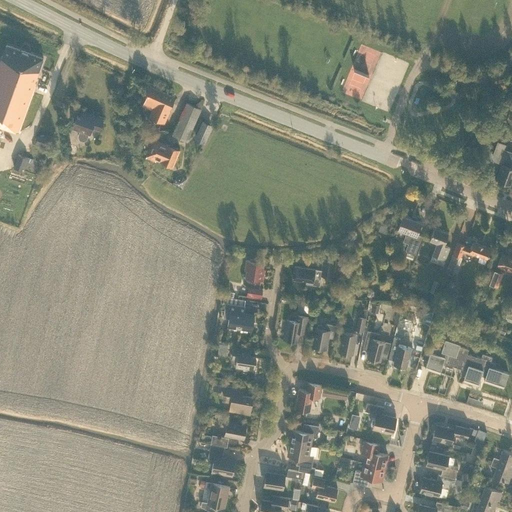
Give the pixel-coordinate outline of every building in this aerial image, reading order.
[(0,125),(18,132),(38,77),(37,77),(44,58),(7,44),(2,57),(0,57),(0,125)] [(143,105),(152,109),(149,116),(164,122),(175,97),(150,86),(145,99),(143,105)] [(201,109),(186,102),(173,133),(187,140),(201,109)] [(77,116),(73,128),(80,130),(78,135),(80,139),(83,140),(87,138),(88,133),(89,134),(92,127),(100,129),(104,118),(92,113),(82,110),(80,117),(77,116)] [(211,125),(204,122),(196,138),(204,141),(211,125)] [(45,147),(49,137),(40,134),(36,144),(45,147)] [(154,138),(146,156),(156,160),(156,159),(163,142),(154,138)] [(172,166),(180,149),(163,142),(156,159),(172,166)] [(511,151),(501,148),(497,161),(502,163),(496,179),(510,184),(511,179),(511,151)] [(28,157),(19,154),(14,167),(23,170),(28,157)] [(175,178),(173,182),(182,187),(191,171),(185,168),(179,180),(175,178)] [(28,175),(12,169),(9,178),(25,184),(28,175)] [(408,250),(407,255),(413,258),(415,253),(422,235),(417,233),(421,221),(403,215),(398,228),(412,233),(410,237),(407,236),(405,241),(408,242),(406,249),(408,250)] [(430,239),(437,242),(430,259),(442,264),(449,246),(444,244),(448,232),(434,226),(430,239)] [(470,248),(465,246),(465,245),(457,242),(444,277),(448,278),(450,274),(455,275),(459,264),(458,264),(463,251),(479,257),(477,260),(485,263),(487,258),(491,248),(473,241),(470,248)] [(511,255),(508,254),(507,255),(502,253),(495,269),(490,267),(485,281),(498,286),(503,272),(501,271),(502,267),(511,270),(511,255)] [(321,274),(333,276),(335,258),(323,256),(321,270),(295,266),(293,279),(306,281),(306,283),(319,285),(321,274)] [(261,279),(262,279),(264,269),(262,269),(263,262),(257,261),(257,260),(250,259),(250,260),(247,260),(245,269),(247,269),(246,277),(243,276),(242,282),(248,286),(247,296),(261,298),(262,288),(259,288),(261,279)] [(420,298),(410,295),(407,302),(418,306),(420,298)] [(228,320),(227,330),(251,334),(254,316),(244,315),(245,308),(225,305),(223,320),(228,320)] [(297,314),(296,320),(287,319),(284,339),(298,341),(299,330),(306,331),(306,328),(308,316),(297,314)] [(358,315),(356,330),(362,331),(365,317),(358,315)] [(312,346),(325,348),(327,337),(333,338),(336,324),(325,322),(324,328),(316,327),(312,346)] [(387,358),(391,342),(378,339),(379,333),(367,330),(363,348),(369,349),(367,357),(380,360),(381,356),(387,358)] [(356,334),(343,331),(339,351),(352,353),(356,334)] [(481,375),(485,376),(484,380),(503,386),(508,372),(489,365),(492,356),(482,353),(481,357),(467,353),(469,348),(459,345),(461,340),(446,335),(443,345),(438,343),(435,353),(430,351),(425,367),(440,372),(443,361),(452,364),(452,365),(466,370),(463,379),(478,384),(481,375)] [(388,358),(394,360),(393,363),(406,366),(411,347),(398,344),(400,338),(394,336),(388,358)] [(225,349),(225,353),(228,353),(229,348),(228,348),(228,345),(226,345),(226,344),(220,343),(219,348),(225,349)] [(232,358),(237,359),(236,367),(254,369),(256,357),(250,356),(251,350),(234,347),(232,358)] [(299,388),(296,408),(310,410),(312,395),(319,396),(322,384),(308,382),(306,389),(299,388)] [(229,410),(244,412),(244,409),(250,410),(253,397),(242,395),(243,389),(225,386),(223,397),(229,398),(229,401),(231,401),(229,410)] [(373,428),(393,432),(396,418),(382,414),(384,406),(367,402),(365,410),(376,413),(373,428)] [(356,428),(358,420),(350,418),(348,426),(356,428)] [(225,434),(244,437),(246,425),(239,423),(240,420),(232,419),(231,422),(227,421),(225,434)] [(306,423),(305,431),(292,429),(290,442),(310,445),(312,436),(317,437),(319,425),(306,423)] [(453,434),(467,437),(469,429),(455,425),(454,429),(436,425),(432,438),(437,439),(451,443),(453,434)] [(478,429),(475,437),(484,439),(487,432),(486,432),(478,428),(478,429)] [(227,446),(228,437),(212,434),(211,443),(224,446),(227,446)] [(364,440),(362,452),(367,453),(365,462),(384,467),(387,454),(375,451),(377,443),(364,440)] [(301,457),(299,464),(298,470),(314,473),(315,467),(312,466),(314,455),(309,454),(310,445),(290,442),(288,455),(301,457)] [(211,443),(208,459),(207,461),(213,462),(212,471),(232,474),(235,460),(222,458),(224,446),(211,443)] [(511,452),(503,449),(499,459),(494,456),(492,460),(511,467),(511,452)] [(429,451),(426,464),(431,466),(440,467),(438,473),(456,478),(458,466),(447,464),(449,455),(429,451)] [(496,467),(493,476),(508,482),(510,476),(511,476),(511,474),(511,467),(492,460),(491,464),(496,467)] [(355,469),(352,482),(367,485),(369,477),(381,480),(384,467),(365,462),(362,471),(355,469)] [(300,478),(301,477),(304,478),(305,472),(288,469),(287,476),(300,478)] [(266,472),(264,485),(283,488),(285,475),(266,472)] [(462,472),(461,478),(469,480),(471,474),(462,472)] [(441,487),(449,489),(450,484),(454,485),(456,478),(438,473),(437,480),(423,476),(420,491),(439,496),(441,487)] [(312,484),(311,487),(318,488),(316,495),(334,500),(338,488),(324,484),(325,479),(314,476),(312,484)] [(201,505),(213,511),(221,505),(225,506),(229,486),(206,481),(205,487),(210,489),(208,502),(203,501),(202,501),(201,505)] [(499,499),(502,491),(485,485),(480,499),(496,505),(498,499),(499,499)] [(286,508),(288,497),(277,495),(273,495),(272,501),(262,499),(259,511),(279,511),(281,507),(286,508)] [(494,511),(495,511),(493,510),(496,505),(480,499),(475,511),(494,511)] [(319,511),(317,511),(318,505),(302,501),(301,508),(305,509),(304,511),(306,511),(319,511)] [(454,511),(456,506),(436,501),(435,508),(419,504),(417,511),(454,511)]
